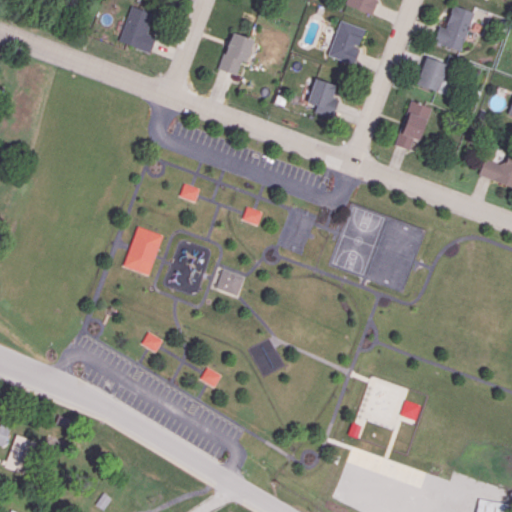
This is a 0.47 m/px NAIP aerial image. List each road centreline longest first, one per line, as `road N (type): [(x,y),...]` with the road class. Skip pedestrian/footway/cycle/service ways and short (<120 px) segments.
road 1 (residential): [(0,29),(511,219)]
road 2 (residential): [(413,0),(353,161)]
